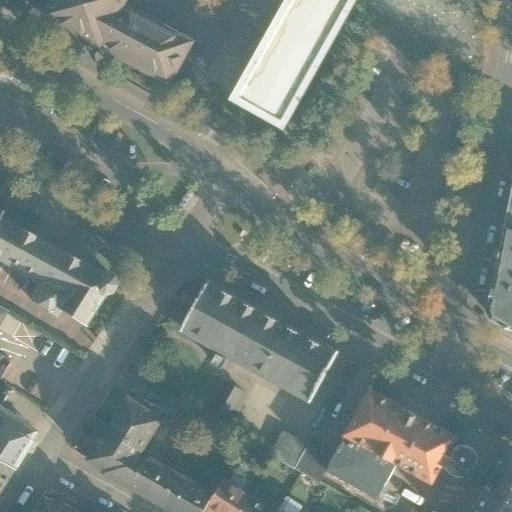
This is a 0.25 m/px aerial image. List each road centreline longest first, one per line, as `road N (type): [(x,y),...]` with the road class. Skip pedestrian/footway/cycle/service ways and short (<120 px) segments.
road 1 (tertiary): [(182,244),(231,258),(439,372)]
road 2 (tertiary): [(231,186),(162,135),(0,44)]
road 3 (tertiary): [(458,330),(305,244),(231,186)]
road 4 (residential): [(41,457),(182,244)]
road 5 (residential): [(458,330),(503,100)]
road 6 (tertiary): [(0,161),(101,218),(182,244)]
